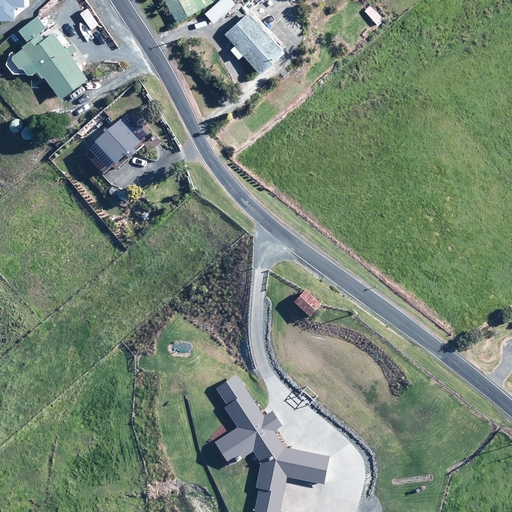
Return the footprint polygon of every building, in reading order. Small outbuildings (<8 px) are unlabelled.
[(0,0),(0,19),(14,19),(14,7),(24,6),(23,0),(0,0)] [(211,0),(163,0),(176,22),(212,1),(211,0)] [(226,0),(220,0),(208,11),(216,19),(231,5),(226,0)] [(247,0),(241,6),(246,12),(260,0),(247,0)] [(283,51),(247,12),(224,33),(234,45),(229,49),(237,58),(242,54),(259,73),(283,51)] [(87,78),(52,32),(44,38),(40,32),(21,46),(60,98),(87,78)] [(9,83),(0,90),(0,92),(17,115),(27,107),(9,83)] [(99,142),(88,151),(106,171),(114,164),(115,165),(141,141),(132,132),(128,136),(116,123),(97,140),(99,142)] [(130,210),(115,221),(124,233),(139,222),(130,210)] [(116,239),(119,237),(110,226),(95,239),(104,249),(109,244),(114,251),(121,245),(116,239)] [(321,304),(305,290),(293,303),(309,317),(321,304)] [(218,388),(227,405),(224,407),(236,428),(214,443),(230,468),(253,453),(260,463),(253,511),(281,511),(288,480),(326,484),(327,480),(330,457),(282,446),(275,432),(282,428),(270,410),(264,415),(249,392),(239,376),(218,388)]
